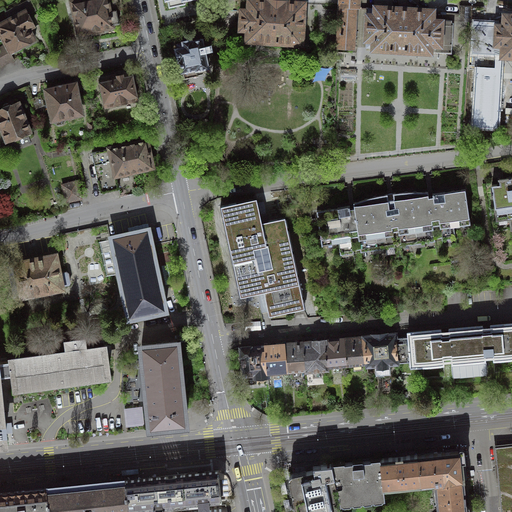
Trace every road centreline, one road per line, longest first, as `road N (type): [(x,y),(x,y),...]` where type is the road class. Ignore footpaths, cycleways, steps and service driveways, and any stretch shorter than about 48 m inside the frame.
road 1 (residential): [(511,150),(181,191)]
road 2 (primary): [(480,419),(236,441)]
road 3 (primary): [(236,441),(0,466)]
road 4 (residential): [(212,338),(446,318)]
road 5 (residential): [(0,237),(181,191)]
road 6 (residential): [(150,47),(0,85)]
road 7 (primary): [(181,191),(212,338)]
road 8 (primary): [(150,47),(181,191)]
